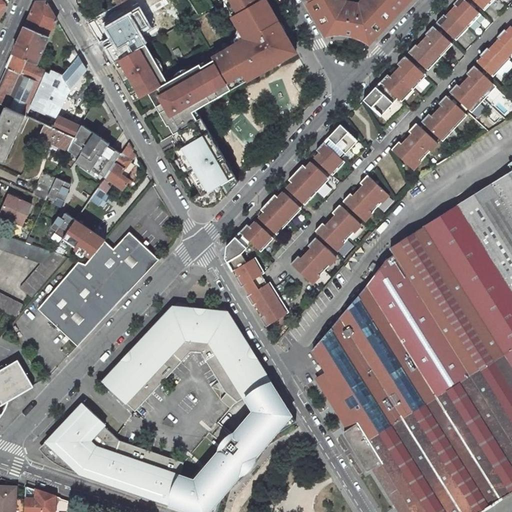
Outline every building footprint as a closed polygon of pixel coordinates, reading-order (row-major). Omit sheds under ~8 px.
[(57,19),(46,0),(36,1),(13,53),(27,59),(37,63),(57,19)] [(226,0),(235,16),(234,17),(241,29),(244,28),(247,31),(242,41),(243,43),(241,44),(240,43),(213,58),(214,60),(231,89),(296,52),(266,0),(226,0)] [(362,0),(361,1),(353,0),(311,0),(308,2),(323,29),(326,35),(332,33),(336,33),(341,33),(344,33),(349,34),(354,35),(358,36),(364,39),(369,42),(408,0),(362,0)] [(443,15),(435,23),(455,41),(480,15),(463,0),(456,0),(452,5),(456,9),(447,19),(443,15)] [(472,0),(484,11),(493,0),(472,0)] [(140,6),(106,25),(118,48),(128,42),(133,52),(146,45),(149,43),(144,33),(152,28),(140,6)] [(506,30),(504,29),(497,36),(499,38),(489,49),(487,47),(479,55),(481,57),(477,61),(491,75),(508,57),(506,55),(511,47),(511,27),(510,25),(506,30)] [(452,45),(432,26),(424,35),(428,38),(418,49),(415,45),(407,53),(427,71),(452,45)] [(76,51),(71,44),(60,57),(66,62),(76,51)] [(168,82),(146,45),(133,52),(113,63),(118,69),(117,70),(131,94),(133,94),(136,99),(148,93),(152,101),(155,100),(163,113),(160,115),(166,125),(167,125),(173,134),(201,118),(196,109),(231,89),(214,60),(202,67),(201,64),(168,82)] [(57,72),(42,65),(41,68),(36,66),(16,111),(44,124),(50,126),(55,115),(63,97),(64,95),(70,88),(84,72),(86,69),(76,51),(66,62),(57,72)] [(27,59),(13,53),(0,82),(0,103),(6,107),(16,111),(36,66),(26,62),(27,59)] [(387,75),(380,82),(397,98),(398,98),(397,98),(402,102),(425,76),(404,57),(396,65),(400,68),(390,78),(387,75)] [(466,73),(469,76),(459,86),(457,84),(449,92),(470,111),(495,85),(474,65),(466,73)] [(92,80),(84,72),(70,88),(77,93),(79,95),(92,80)] [(397,98),(380,82),(363,100),(379,117),(397,98)] [(77,93),(70,88),(64,95),(63,97),(69,102),(77,93)] [(432,116),(429,113),(421,121),(441,140),(466,114),(446,95),(439,103),(441,105),(432,116)] [(16,111),(6,107),(0,119),(0,160),(5,162),(26,116),(16,111)] [(80,126),(55,115),(50,126),(74,137),(80,126)] [(238,182),(201,118),(173,134),(172,135),(178,145),(173,147),(179,157),(194,182),(200,191),(190,197),(191,200),(194,202),(196,203),(198,205),(202,206),(205,206),(207,206),(210,206),(213,205),(217,204),(220,201),(221,200),(238,182)] [(399,141),(391,149),(411,168),(436,142),(416,123),(408,131),(411,134),(402,144),(399,141)] [(50,126),(44,124),(39,138),(68,151),(74,137),(50,126)] [(358,140),(340,124),(324,142),(341,158),(358,140)] [(116,162),(122,153),(109,145),(110,144),(81,125),(80,126),(74,137),(68,151),(79,159),(76,164),(93,175),(95,172),(106,179),(106,178),(116,162)] [(133,149),(129,142),(122,153),(116,162),(125,169),(131,160),(128,157),(133,149)] [(336,171),(345,162),(341,158),(324,142),(316,150),(320,153),(315,158),(330,172),(333,168),(336,171)] [(179,157),(175,159),(190,185),(194,182),(179,157)] [(125,169),(116,162),(106,178),(123,189),(130,179),(122,173),(125,169)] [(306,168),(302,165),(288,180),(291,184),(287,188),(301,202),(304,199),(308,202),(326,183),(322,179),(326,176),(311,162),(306,168)] [(316,378),(348,429),(344,432),(367,470),(372,467),(400,511),(479,511),(511,491),(511,170),(441,215),(384,251),(391,256),(313,350),(327,372),(316,378)] [(388,194),(367,175),(360,183),(363,186),(354,196),(350,193),(332,212),(336,216),(326,226),(322,223),(315,230),(336,249),(388,194)] [(51,188),(48,195),(57,198),(58,196),(66,199),(70,191),(67,190),(71,182),(57,176),(51,188)] [(51,188),(39,183),(33,195),(46,200),(48,195),(51,188)] [(278,198),(275,194),(268,202),(260,209),(264,213),(259,218),(274,232),(277,228),(280,231),(298,212),(295,209),(298,206),(283,192),(278,198)] [(0,215),(23,225),(31,205),(9,195),(0,215)] [(55,232),(63,238),(76,220),(65,212),(61,219),(58,217),(51,226),(56,230),(55,232)] [(106,240),(76,220),(63,238),(79,249),(77,251),(84,256),(86,253),(92,257),(105,241),(106,240)] [(250,228),(246,225),(240,231),(251,243),(251,242),(261,252),(269,243),(266,240),(270,236),(255,222),(250,228)] [(251,243),(240,231),(226,246),(225,247),(225,258),(232,271),(235,269),(237,268),(246,262),(240,253),(251,243)] [(92,257),(89,260),(126,295),(160,258),(129,232),(114,249),(105,241),(92,257)] [(26,243),(0,233),(0,248),(41,263),(20,288),(31,298),(66,257),(65,257),(54,252),(39,247),(26,243)] [(299,255),(291,263),(298,270),(311,282),(336,257),(315,237),(308,245),(311,247),(301,258),(299,255)] [(68,252),(58,245),(54,252),(65,257),(68,252)] [(237,268),(235,269),(238,273),(235,275),(241,286),(265,273),(255,257),(246,262),(237,268)] [(86,264),(79,262),(38,308),(78,345),(126,295),(89,260),(86,264)] [(288,310),(270,281),(247,296),(252,303),(255,301),(263,312),(259,315),(265,324),(288,310)] [(0,309),(16,318),(23,305),(0,293),(0,309)] [(225,393),(237,402),(246,397),(271,381),(227,312),(173,306),(103,381),(135,411),(190,352),(200,353),(224,392),(225,393)] [(0,403),(12,396),(12,391),(12,387),(11,382),(9,377),(8,373),(6,370),(3,372),(1,367),(0,367),(0,403)] [(217,511),(224,495),(275,436),(297,423),(277,392),(277,391),(271,381),(246,397),(254,410),(194,478),(180,473),(170,502),(181,506),(199,511),(217,511)] [(237,402),(225,393),(219,400),(230,409),(233,404),(237,402)] [(56,461),(170,502),(180,473),(184,462),(169,457),(120,440),(104,426),(105,424),(82,403),(40,448),(56,461)] [(16,487),(0,485),(0,511),(15,511),(16,498),(16,487)] [(53,511),(54,496),(37,490),(37,498),(26,498),(26,499),(25,510),(25,511),(53,511)] [(25,511),(25,510),(26,499),(16,498),(15,511),(25,511)]
